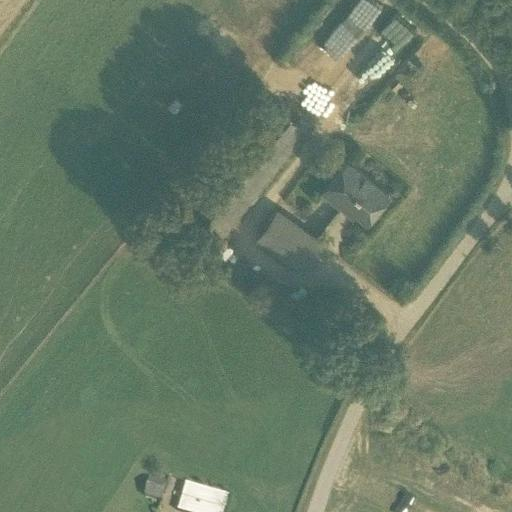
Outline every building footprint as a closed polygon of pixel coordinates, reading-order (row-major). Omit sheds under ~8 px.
[(268,98),(175,218),(213,248),(308,130),(268,98)] [(347,161),(322,191),(342,207),(345,204),(368,222),(389,195),(347,161)] [(323,243),(316,239),(277,211),(257,238),(304,271),(323,243)] [(419,460),(408,478),(466,511),(468,511),(478,495),(419,460)] [(160,501),(165,483),(149,479),(144,496),(160,501)] [(186,485),(178,511),(179,511),(225,511),(229,497),(186,485)] [(390,511),(433,511),(388,485),(376,503),(390,511)]
